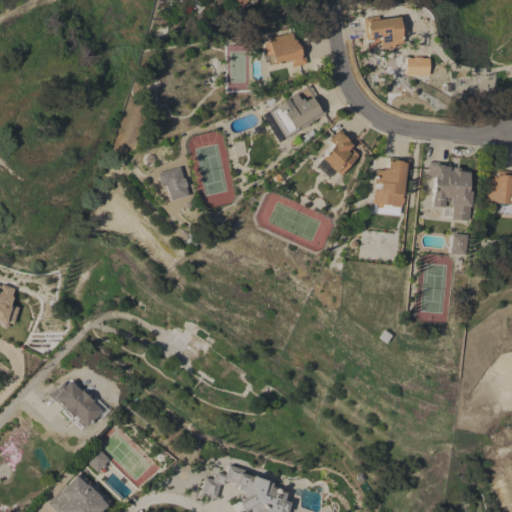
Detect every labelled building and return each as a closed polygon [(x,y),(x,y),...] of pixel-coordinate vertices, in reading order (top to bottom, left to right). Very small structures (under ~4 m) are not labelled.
[(232,2),(233,0),(247,0),(241,8),(232,2)] [(397,16),(400,40),(399,40),(399,44),(392,45),(393,47),(381,49),(380,47),(379,47),(378,40),(379,40),(378,37),(364,39),(361,18),(376,16),(377,19),(397,16)] [(290,33),(291,40),(294,39),(295,43),(300,42),(305,63),(291,67),(289,61),(273,65),(270,54),(265,55),(262,43),(267,42),(266,38),(290,33)] [(427,75),(427,57),(404,57),(403,75),(427,75)] [(325,113),(307,124),(308,125),(303,128),(302,127),(284,139),(266,111),(294,93),(299,100),(301,98),(303,101),(310,97),(304,87),(307,85),(325,113)] [(353,143),(348,148),(349,150),(350,149),(356,154),(356,155),(356,156),(339,175),(335,172),(334,173),(320,160),(321,159),(320,158),(332,144),(328,140),(337,129),(353,143)] [(407,175),(403,174),(401,197),(402,197),(402,204),(400,203),(400,206),(399,206),(398,215),(371,212),(372,204),(370,203),(374,171),(376,171),(376,170),(381,170),(382,169),(386,169),(387,157),(409,159),(407,175)] [(325,177),(331,172),(318,158),(313,163),(325,177)] [(448,163),(448,170),(450,171),(451,167),(458,168),(458,171),(463,171),(463,172),(468,173),(467,191),(470,191),(468,221),(450,219),(451,206),(446,206),(443,206),(442,207),(430,206),(433,177),(426,176),(428,161),(448,163)] [(178,167),(182,179),(183,178),(185,186),(184,186),(187,195),(169,200),(164,185),(160,187),(156,174),(178,167)] [(511,187),(510,187),(509,201),(511,201),(511,213),(496,213),(496,203),(481,202),(483,178),(491,178),(491,176),(495,176),(496,170),(511,171),(511,187)] [(464,255),(449,253),(451,234),(466,235),(464,255)] [(111,275),(98,283),(91,270),(104,263),(111,275)] [(0,320),(11,324),(16,307),(9,305),(13,288),(0,284),(0,320)] [(174,340),(182,328),(194,333),(197,327),(208,335),(205,338),(213,344),(206,354),(231,371),(233,368),(241,374),(238,377),(248,383),(241,394),(217,378),(212,386),(193,373),(197,366),(191,362),(194,357),(191,355),(190,351),(174,340)] [(61,342),(43,343),(43,334),(49,333),(49,332),(61,332),(61,342)] [(79,391),(80,390),(91,401),(90,402),(99,411),(84,426),(83,425),(81,427),(75,421),(77,419),(73,415),(70,418),(69,417),(68,418),(61,411),(64,408),(62,406),(60,407),(48,395),(60,383),(63,386),(68,380),(79,391)] [(273,388),(265,400),(256,393),(264,382),(273,388)] [(108,459),(104,464),(105,465),(101,469),(100,468),(96,472),(84,460),(96,447),(108,459)] [(235,490),(237,485),(224,481),(223,485),(219,484),(214,499),(198,494),(203,477),(211,479),(213,474),(215,474),(216,472),(224,475),(227,465),(244,470),(243,474),(271,483),(270,488),(273,489),(275,488),(277,489),(278,491),(285,493),(282,500),(288,502),(285,511),(250,511),(249,510),(250,508),(249,507),(240,511),(235,501),(243,498),(240,491),(235,490)] [(79,474),(81,474),(82,475),(83,476),(83,478),(92,487),(93,486),(96,487),(97,490),(97,491),(102,496),(104,496),(106,497),(106,499),(107,501),(105,504),(105,505),(98,511),(58,511),(57,511),(55,511),(46,503),(65,484),(66,485),(78,473),(79,474)]
